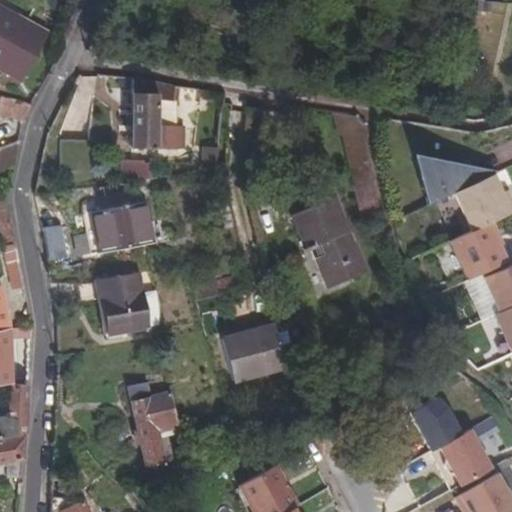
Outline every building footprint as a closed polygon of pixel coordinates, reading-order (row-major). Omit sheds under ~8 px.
[(0,16),(20,27),(24,20),(0,7),(0,16)] [(49,34),(24,20),(20,27),(0,16),(0,70),(21,83),(49,34)] [(131,147),(177,148),(178,126),(166,125),(167,100),(199,104),(201,90),(131,77),(129,143),(131,147)] [(2,99),(0,107),(0,117),(22,122),(32,106),(2,99)] [(332,112),(337,135),(342,135),(366,137),(365,124),(358,116),(340,114),(332,112)] [(369,162),(366,137),(342,135),(364,218),(381,215),(369,162)] [(89,141),(61,141),(60,172),(88,172),(89,141)] [(0,148),(0,173),(15,166),(19,142),(0,148)] [(216,166),(218,148),(203,148),(201,168),(216,166)] [(119,178),(146,176),(145,159),(118,160),(119,178)] [(466,175),(462,167),(408,160),(428,204),(436,200),(455,192),(482,179),(477,169),(466,175)] [(498,172),(462,167),(466,175),(477,169),(482,179),(493,174),(498,172)] [(455,192),(473,230),(493,221),(511,212),(511,202),(509,196),(504,198),(501,193),(493,174),(482,179),(455,192)] [(466,233),(473,230),(455,192),(436,200),(447,224),(459,218),(466,233)] [(0,227),(12,290),(24,287),(8,198),(0,199),(0,227)] [(350,237),(334,198),(292,215),(306,249),(319,244),(324,256),(317,258),(330,287),(368,271),(353,235),(350,237)] [(145,203),(90,215),(97,253),(153,242),(145,203)] [(468,279),(507,261),(500,247),(497,240),(501,238),(493,221),(473,230),(466,233),(451,240),(468,279)] [(66,252),(62,224),(42,227),(46,255),(66,252)] [(482,319),(507,308),(511,305),(511,279),(510,280),(504,266),(465,283),(482,319)] [(97,300),(103,300),(108,335),(148,328),(138,275),(94,283),(97,300)] [(196,301),(242,290),(238,275),(191,285),(192,288),(196,301)] [(1,289),(0,289),(0,331),(9,330),(1,289)] [(510,353),(511,352),(511,317),(507,308),(482,319),(477,322),(494,360),(510,353)] [(284,367),(274,325),(221,338),(232,380),(284,367)] [(0,331),(0,383),(10,383),(9,339),(30,337),(31,327),(9,330),(0,331)] [(422,354),(417,342),(404,347),(410,359),(422,354)] [(148,383),(127,387),(145,467),(173,461),(165,428),(178,425),(171,392),(151,397),(148,383)] [(1,417),(0,417),(0,439),(24,435),(26,389),(8,388),(7,419),(1,417)] [(346,437),(360,429),(352,416),(337,425),(346,437)] [(457,488),(492,469),(470,429),(435,449),(457,488)] [(0,463),(22,459),(24,435),(0,439),(0,463)] [(457,488),(435,449),(430,452),(451,492),(457,488)] [(401,467),(410,487),(435,476),(426,456),(401,467)] [(237,486),(251,511),(286,511),(292,509),(297,506),(275,465),(237,486)] [(469,511),(506,511),(511,509),(511,498),(499,474),(455,498),(462,511),(463,511),(468,509),(469,511)] [(90,511),(85,501),(62,511),(61,511),(90,511)]
